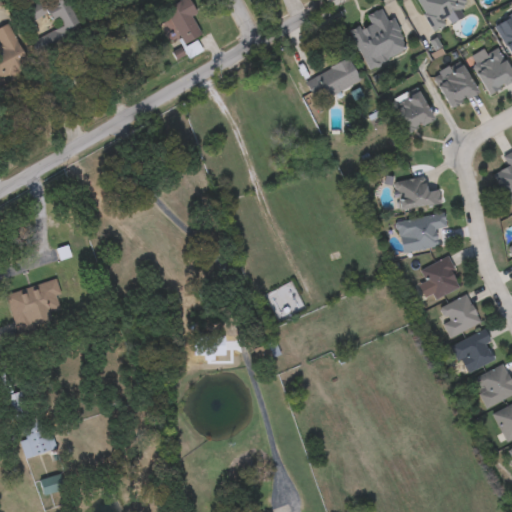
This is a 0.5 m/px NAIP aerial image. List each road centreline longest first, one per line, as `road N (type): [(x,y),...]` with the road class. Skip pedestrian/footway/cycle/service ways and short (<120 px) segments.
road 1 (residential): [(0,190),(333,0)]
road 2 (residential): [(511,318),(487,268),(464,165),(464,147),(511,117)]
